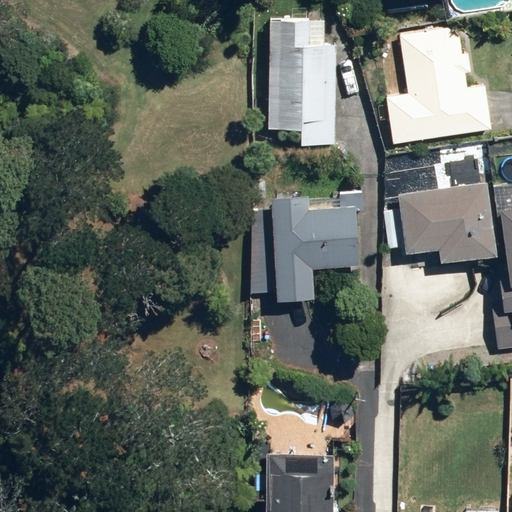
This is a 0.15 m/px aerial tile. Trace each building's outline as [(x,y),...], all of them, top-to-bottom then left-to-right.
[(317,22),(261,21),(259,132),(291,133),(291,147),(331,148),(333,46),(317,45),(317,22)] [(449,29),(394,35),(395,68),(383,69),(384,99),(380,99),(382,146),(489,129),(482,87),(462,90),(459,73),(464,73),(449,29)] [(511,181),(488,184),(487,260),(488,350),(511,350),(511,181)] [(376,209),(380,251),(397,249),(398,257),(429,254),(430,265),(487,260),(488,184),(394,193),(395,207),(376,209)] [(254,224),(246,225),(247,293),(264,293),(264,303),(304,303),(303,270),(349,270),(348,212),(357,212),(357,198),(348,198),(348,192),(331,192),(331,200),(261,201),(262,211),(254,211),(254,224)] [(325,496),(327,459),(259,455),(255,511),(336,511),(337,497),(325,496)]
